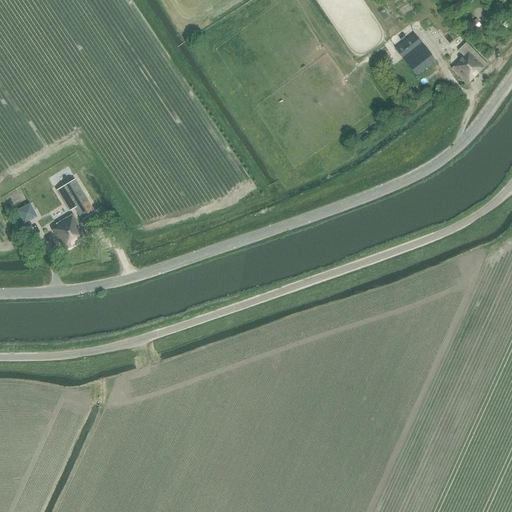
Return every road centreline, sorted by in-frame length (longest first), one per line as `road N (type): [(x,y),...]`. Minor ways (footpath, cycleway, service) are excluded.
road 1 (unclassified): [(0,294),(129,278),(404,181),(462,141),(511,76)]
road 2 (unclassified): [(0,356),(100,351),(234,308),(437,236),(511,187)]
